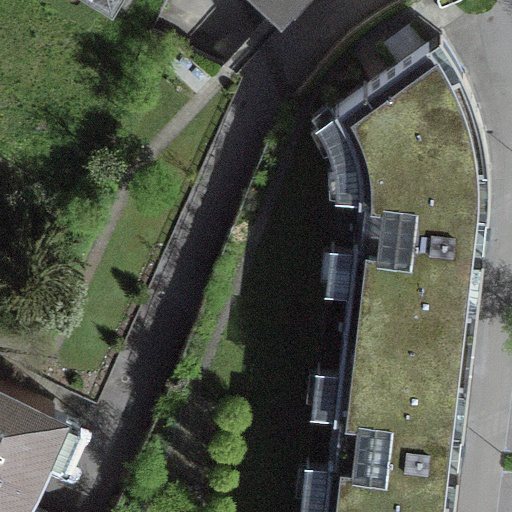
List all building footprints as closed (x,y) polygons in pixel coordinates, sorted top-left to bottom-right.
[(357,199),(343,322),(469,334),(490,175),(477,91),(446,28),(337,106),(356,151),(357,199)] [(171,36),(110,174),(164,198),(226,60),(171,36)] [(110,174),(25,367),(80,391),(164,198),(110,174)] [(451,511),(469,334),(343,322),(323,511),(451,511)] [(0,376),(0,511),(8,497),(25,504),(69,407),(0,376)] [(42,511),(25,504),(8,497),(0,511),(42,511)]
